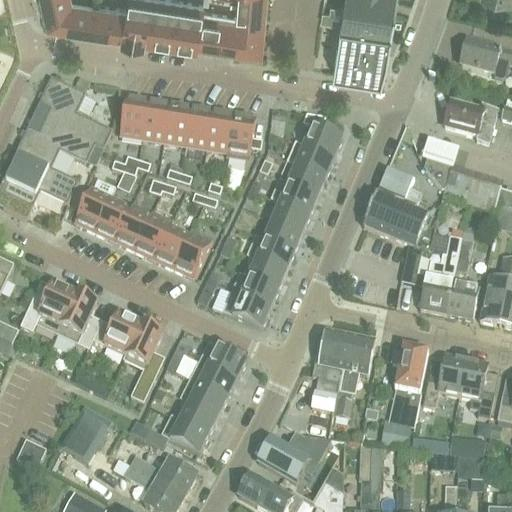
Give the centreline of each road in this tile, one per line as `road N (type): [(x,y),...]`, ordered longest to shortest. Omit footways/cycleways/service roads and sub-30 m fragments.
road 1 (residential): [(0,241),(289,365)]
road 2 (residential): [(27,47),(302,92)]
road 3 (residential): [(311,311),(395,107)]
road 4 (residential): [(511,349),(311,311)]
road 5 (residential): [(210,511),(289,365)]
